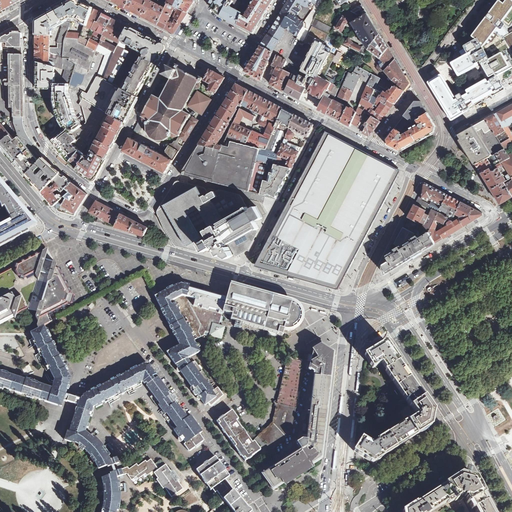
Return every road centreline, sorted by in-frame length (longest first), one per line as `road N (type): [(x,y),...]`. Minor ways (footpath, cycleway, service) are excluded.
road 1 (unclassified): [(70,234),(347,311)]
road 2 (residential): [(96,192),(34,130),(33,7)]
road 3 (primary): [(347,311),(325,506)]
road 4 (residential): [(157,357),(256,500)]
road 5 (unclassified): [(242,271),(76,225)]
road 6 (residential): [(242,271),(322,120)]
road 7 (primary): [(498,221),(350,303)]
road 8 (unclassified): [(366,314),(383,321),(464,444)]
road 9 (unclassified): [(479,435),(408,326),(378,307)]
road 10 (primary): [(484,423),(415,308),(425,280)]
road 11 (residential): [(411,167),(350,303)]
road 12 (residential): [(167,181),(235,75)]
road 13 (residential): [(175,43),(116,153)]
road 14 (primary): [(363,511),(464,444)]
road 15 (residential): [(433,177),(457,125),(511,95)]
